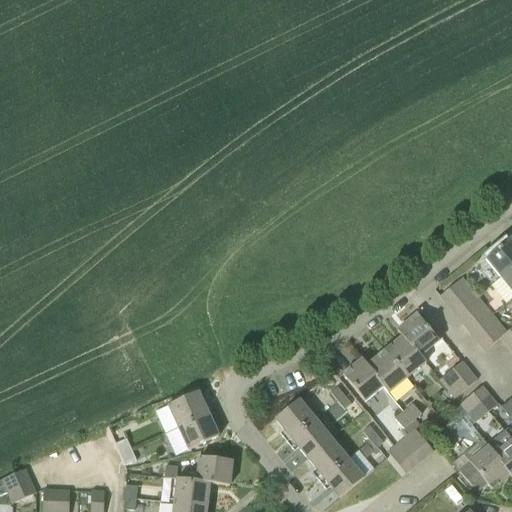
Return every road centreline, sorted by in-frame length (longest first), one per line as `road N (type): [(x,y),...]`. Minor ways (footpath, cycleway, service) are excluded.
road 1 (residential): [(511,207),(380,309),(239,384)]
road 2 (residential): [(303,511),(230,405),(229,392),(239,384)]
